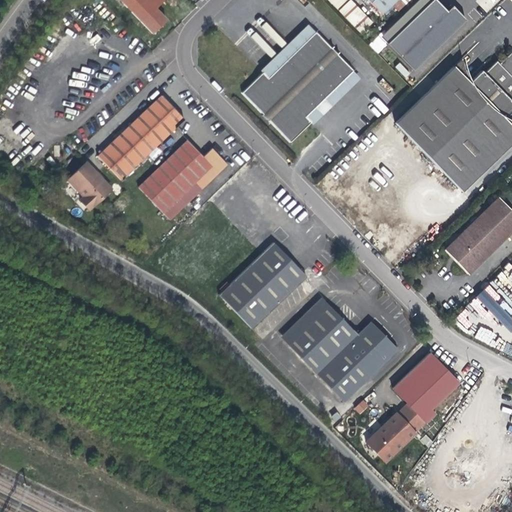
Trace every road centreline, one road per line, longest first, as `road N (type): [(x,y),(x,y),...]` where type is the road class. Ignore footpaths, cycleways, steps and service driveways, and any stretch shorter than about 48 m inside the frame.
road 1 (residential): [(220,0),(184,39),(188,68),(436,324),(511,370)]
road 2 (tertiary): [(402,511),(192,305),(0,201)]
road 3 (unknown): [(287,172),(353,103),(364,70),(352,49),(288,3)]
